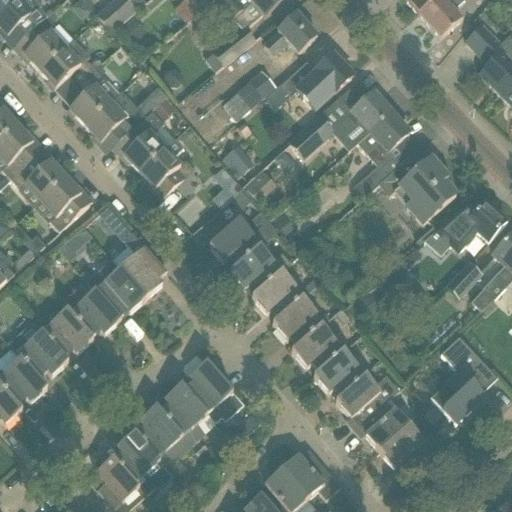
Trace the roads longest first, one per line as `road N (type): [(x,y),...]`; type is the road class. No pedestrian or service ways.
road 1 (residential): [(211,325),(170,267),(173,239),(127,207),(0,71)]
road 2 (unclassified): [(511,182),(343,0)]
road 3 (residential): [(52,462),(211,325)]
road 4 (residential): [(511,442),(453,491),(400,511)]
road 5 (residential): [(293,422),(211,325)]
road 6 (residential): [(208,511),(293,422)]
